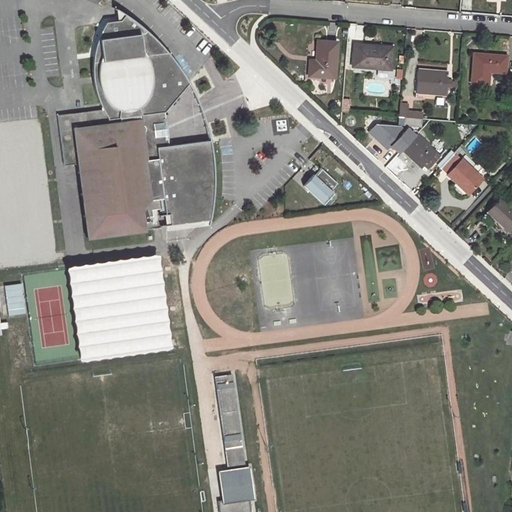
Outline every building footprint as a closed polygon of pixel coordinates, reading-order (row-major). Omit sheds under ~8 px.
[(165,208),(166,214),(171,213),(172,223),(173,228),(193,225),(192,221),(210,219),(210,223),(212,214),(214,199),(214,191),(215,175),(213,157),(211,141),(170,145),(169,138),(166,139),(163,119),(166,118),(166,112),(191,84),(187,77),(179,64),(176,61),(174,61),(172,53),(169,53),(161,44),(146,29),(140,25),(130,18),(125,15),(122,20),(107,23),(102,32),(100,38),(95,54),(95,61),(94,74),(95,81),(96,90),(100,101),(102,105),(102,110),(93,111),(93,114),(74,116),(74,113),(58,115),(65,165),(80,164),(89,237),(144,230),(142,217),(154,215),(153,209),(153,206),(165,205),(165,208)] [(333,79),(335,45),(316,44),(314,62),(307,62),(306,77),(333,79)] [(389,49),(353,46),(352,68),(388,71),(389,49)] [(504,57),(473,55),(471,85),(488,86),(489,74),(503,75),(504,57)] [(444,73),(416,70),(414,94),(442,97),(443,88),(448,88),(449,82),(444,81),(444,73)] [(341,112),(349,113),(350,99),(342,98),(341,112)] [(396,119),(410,120),(410,114),(405,114),(406,106),(397,105),(396,119)] [(407,133),(400,126),(385,142),(392,149),(394,146),(419,169),(420,168),(426,173),(445,153),(433,143),(428,148),(410,130),(407,133)] [(374,150),(382,140),(373,133),(365,144),(374,150)] [(466,146),(471,151),(479,144),(475,139),(466,146)] [(381,143),(374,150),(387,163),(394,155),(381,143)] [(439,169),(447,176),(459,161),(452,155),(439,169)] [(470,195),(483,179),(460,160),(459,161),(447,176),(446,177),(470,195)] [(339,184),(322,169),(316,176),(314,174),(304,185),(325,204),(334,194),(332,192),(339,184)] [(511,227),(511,209),(501,198),(488,211),(508,231),(511,227)] [(172,350),(161,254),(69,265),(80,360),(172,350)] [(7,315),(25,314),(23,283),(5,284),(7,315)] [(233,373),(217,376),(230,478),(247,476),(233,373)]
